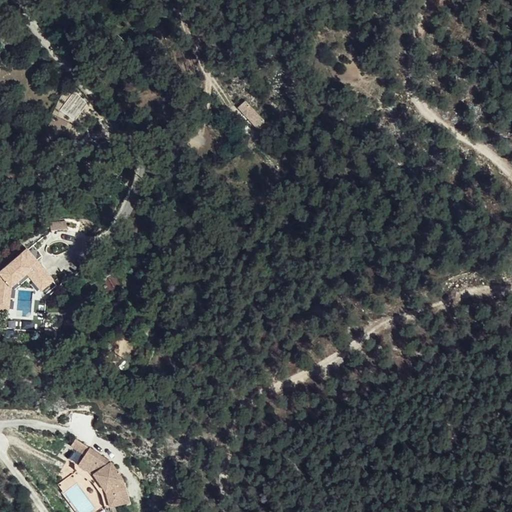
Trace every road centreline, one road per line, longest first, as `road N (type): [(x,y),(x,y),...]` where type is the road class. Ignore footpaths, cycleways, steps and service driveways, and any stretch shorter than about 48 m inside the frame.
road 1 (track): [(226,511),(221,473),(243,412),(454,300),(511,294)]
road 2 (track): [(511,174),(416,81),(417,40),(433,0)]
